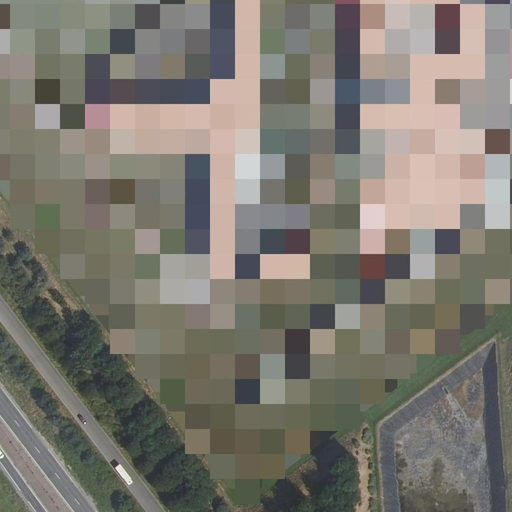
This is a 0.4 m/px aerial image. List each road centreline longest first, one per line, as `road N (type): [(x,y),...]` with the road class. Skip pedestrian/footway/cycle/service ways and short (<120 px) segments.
road 1 (unclassified): [(0,306),(156,511)]
road 2 (primary): [(86,511),(0,399)]
